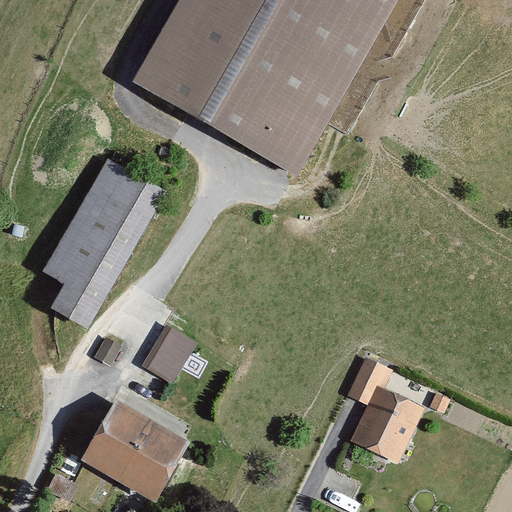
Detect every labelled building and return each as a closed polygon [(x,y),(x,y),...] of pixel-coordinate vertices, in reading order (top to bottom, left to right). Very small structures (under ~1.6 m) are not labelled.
[(398,0),(177,0),(132,78),(298,174),(398,0)] [(168,189),(108,155),(42,269),(64,282),(51,306),(88,327),(168,189)] [(198,342),(166,323),(142,365),(173,383),(198,342)] [(122,344),(106,336),(95,357),(111,365),(122,344)] [(393,371),(366,358),(347,396),(367,406),(350,442),(398,465),(425,408),(384,389),(393,371)] [(451,400),(436,393),(430,407),(444,414),(451,400)] [(115,399),(81,460),(155,502),(190,442),(115,399)] [(79,485),(55,474),(47,491),(70,502),(79,485)]
